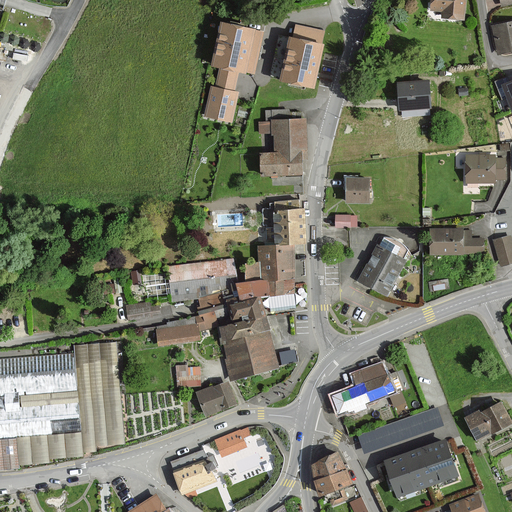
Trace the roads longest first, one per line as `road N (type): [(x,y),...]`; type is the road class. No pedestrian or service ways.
road 1 (residential): [(371,0),(316,184),(319,307),(340,357)]
road 2 (residential): [(306,418),(246,416),(133,455)]
road 3 (unclassified): [(0,145),(79,0)]
road 4 (tertiary): [(481,296),(340,357)]
road 5 (residential): [(133,455),(0,482)]
